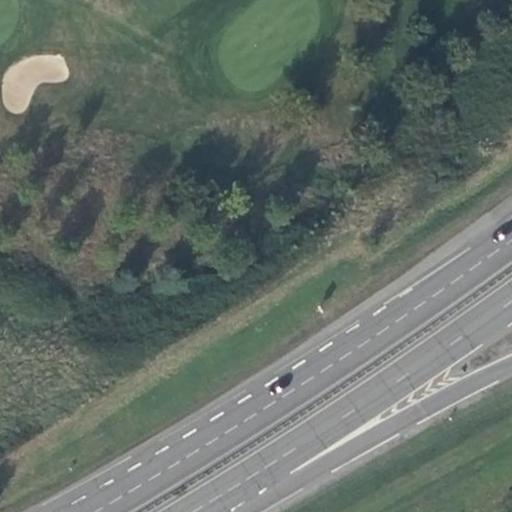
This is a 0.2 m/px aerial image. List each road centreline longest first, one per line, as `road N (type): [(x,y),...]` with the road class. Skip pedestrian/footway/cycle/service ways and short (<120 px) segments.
road 1 (trunk): [(198,511),(511,305)]
road 2 (trunk): [(363,346),(51,511)]
road 3 (trunk): [(363,346),(103,511)]
road 4 (trunk): [(249,511),(511,368)]
road 5 (trunk): [(511,243),(363,346)]
